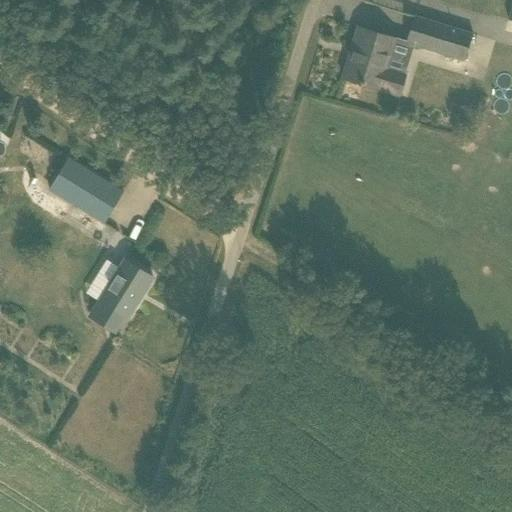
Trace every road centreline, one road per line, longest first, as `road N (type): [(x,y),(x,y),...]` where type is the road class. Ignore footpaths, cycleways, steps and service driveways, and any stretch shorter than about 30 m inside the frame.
road 1 (track): [(511,415),(0,71)]
road 2 (unclassified): [(154,511),(313,0)]
